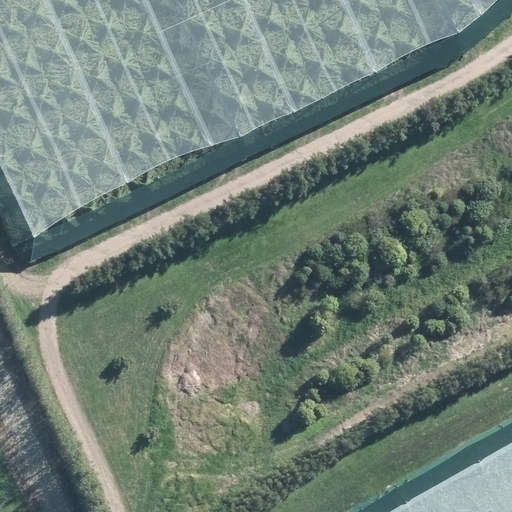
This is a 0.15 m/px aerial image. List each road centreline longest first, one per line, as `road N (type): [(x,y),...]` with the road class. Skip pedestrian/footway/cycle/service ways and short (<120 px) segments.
road 1 (track): [(511,36),(398,80),(64,274),(37,321),(40,372),(107,511)]
road 2 (track): [(64,511),(0,366)]
